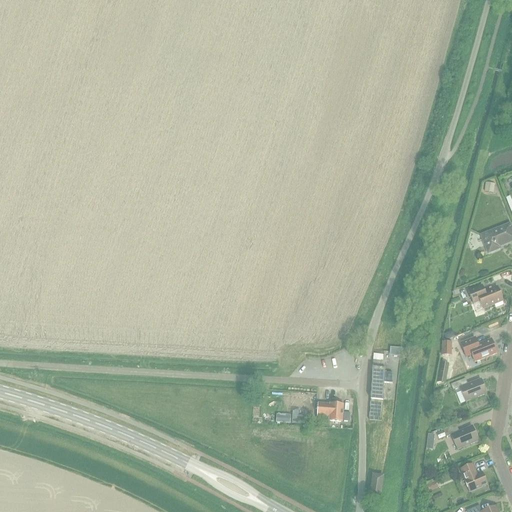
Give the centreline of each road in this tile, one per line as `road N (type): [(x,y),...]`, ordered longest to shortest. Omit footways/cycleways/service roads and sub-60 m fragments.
road 1 (unclassified): [(361,383),(492,0)]
road 2 (unclassified): [(361,383),(0,362)]
road 3 (secondary): [(277,511),(102,425),(0,391)]
road 4 (residential): [(511,492),(493,448),(511,347)]
road 5 (unclassified): [(361,511),(361,383)]
